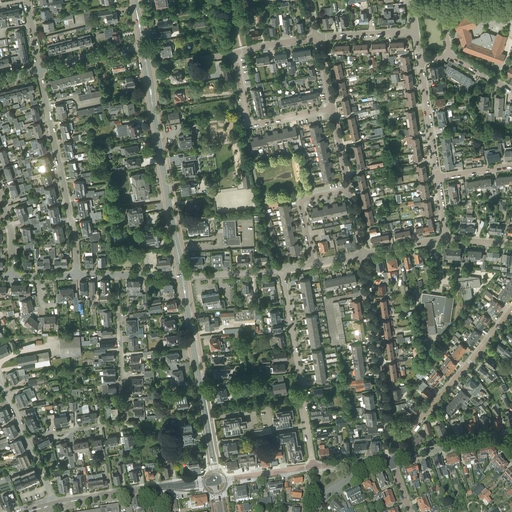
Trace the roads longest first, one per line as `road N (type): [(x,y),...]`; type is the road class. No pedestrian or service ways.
road 1 (residential): [(25,437),(123,422),(116,274)]
road 2 (residential): [(76,275),(38,69)]
road 3 (residential): [(314,466),(281,271)]
road 4 (residential): [(396,437),(387,428),(362,254)]
road 5 (tertiary): [(214,480),(185,296)]
road 6 (residential): [(396,437),(411,432),(511,308)]
road 7 (tertiary): [(178,253),(151,96)]
road 8 (residential): [(331,108),(248,124),(234,53)]
